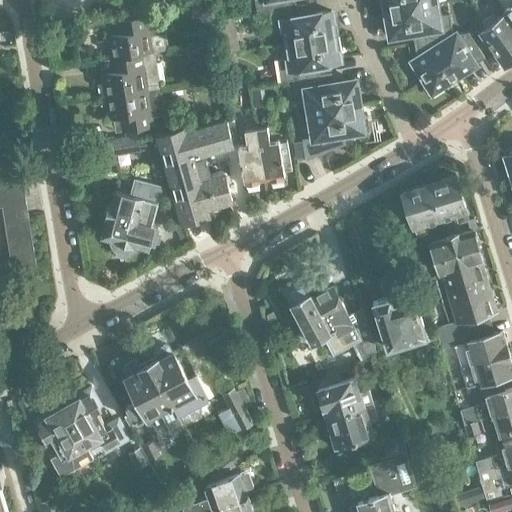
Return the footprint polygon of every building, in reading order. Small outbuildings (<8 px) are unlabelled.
[(254,0),(256,11),(289,5),(288,0),(254,0)] [(381,0),(383,10),(435,1),(434,0),(381,0)] [(511,0),(499,0),(504,6),(506,9),(511,17),(511,0)] [(437,14),(435,1),(383,10),(386,25),(388,24),(390,34),(418,29),(420,40),(453,35),(453,33),(449,12),(437,14)] [(289,5),(256,11),(257,12),(269,10),(272,32),(284,30),(286,42),(337,34),(335,20),(332,20),(331,10),(303,15),(301,3),(289,5)] [(511,57),(511,17),(506,9),(497,15),(494,10),(482,19),(485,40),(503,64),(511,57)] [(141,54),(155,51),(169,48),(166,32),(167,32),(163,10),(118,17),(120,31),(108,33),(112,56),(141,52),(141,54)] [(453,35),(420,40),(423,54),(413,60),(426,81),(424,82),(431,94),(442,86),(441,84),(474,63),(474,62),(484,56),(468,30),(453,33),(453,35)] [(337,34),(286,42),(289,57),(277,59),(281,80),(313,74),(311,64),(339,59),(337,50),(340,49),(337,34)] [(160,85),(155,51),(141,54),(141,52),(112,56),(99,59),(105,94),(160,85)] [(324,72),(313,74),(281,80),(281,81),(293,79),(297,101),(309,99),(310,112),(361,103),(359,89),(356,89),(354,79),(326,84),(324,72)] [(122,115),(124,128),(152,124),(151,117),(165,114),(160,85),(105,94),(109,117),(122,115)] [(361,103),(310,112),(314,135),(302,137),(305,160),(337,146),(344,142),(342,132),(352,130),(353,133),(366,131),(361,103)] [(194,159),(205,156),(204,152),(237,142),(233,117),(185,131),(184,126),(158,134),(183,222),(210,215),(208,207),(207,207),(199,179),(200,179),(194,159)] [(267,123),(256,125),(258,139),(256,139),(258,150),(262,149),(264,160),(262,161),(265,179),(271,178),(272,182),(284,180),(283,176),(285,176),(285,172),(292,171),(287,139),(280,140),(280,139),(270,140),(267,123)] [(256,125),(244,126),(247,145),(238,146),(244,182),(247,182),(247,186),(259,184),(259,180),(265,179),(262,161),(264,160),(262,149),(258,150),(256,139),(258,139),(256,125)] [(114,153),(140,149),(137,135),(113,139),(114,153)] [(511,188),(511,151),(502,155),(511,188)] [(211,176),(205,156),(194,159),(200,179),(199,179),(207,207),(208,207),(233,200),(225,172),(211,176)] [(455,176),(428,184),(440,220),(455,215),(458,224),(469,220),(455,176)] [(0,193),(24,190),(22,178),(0,181),(0,193)] [(115,189),(103,232),(113,235),(111,242),(115,249),(118,250),(117,254),(126,256),(126,252),(130,253),(136,249),(138,242),(147,244),(153,224),(151,224),(162,186),(134,179),(131,193),(115,189)] [(440,220),(428,184),(402,193),(415,237),(427,233),(424,225),(440,220)] [(0,196),(2,206),(26,202),(24,190),(0,193),(0,196)] [(26,202),(2,206),(4,218),(28,214),(26,202)] [(28,214),(4,218),(6,230),(30,225),(28,214)] [(30,225),(6,230),(8,241),(32,237),(30,225)] [(456,323),(497,310),(481,261),(483,261),(473,229),(457,234),(457,232),(446,236),(446,237),(430,242),(456,323)] [(32,237),(8,241),(10,253),(34,249),(32,237)] [(34,249),(10,253),(12,265),(37,261),(34,249)] [(439,283),(424,287),(442,349),(454,345),(457,345),(444,303),(439,283)] [(351,318),(333,284),(311,296),(309,293),(304,285),(290,292),(294,301),(293,301),(304,322),(301,324),(299,329),(304,339),(309,340),(320,334),(323,340),(326,339),(334,353),(354,342),(362,358),(376,351),(364,311),(351,318)] [(427,335),(413,289),(409,286),(396,290),(395,294),(373,301),(387,348),(422,337),(423,343),(437,338),(436,332),(427,335)] [(511,374),(511,362),(502,331),(457,345),(454,345),(467,388),(486,382),(501,377),(511,374)] [(183,426),(184,426),(194,420),(181,397),(194,390),(169,344),(166,343),(155,349),(155,354),(147,358),(177,415),(183,426)] [(183,426),(177,415),(147,358),(140,362),(138,360),(135,359),(125,365),(124,369),(139,397),(126,405),(133,419),(134,418),(137,420),(144,416),(145,413),(146,412),(147,414),(159,408),(166,421),(172,433),(183,426)] [(327,415),(374,400),(370,388),(359,392),(355,377),(316,388),(322,407),(325,406),(327,415)] [(501,377),(486,382),(490,395),(505,391),(501,377)] [(101,415),(97,408),(103,404),(92,385),(77,393),(78,396),(63,404),(85,442),(100,434),(107,446),(120,438),(126,451),(137,445),(124,419),(113,425),(106,412),(101,415)] [(241,427),(252,421),(235,387),(223,393),(241,427)] [(464,424),(477,420),(481,420),(493,416),(492,414),(508,410),(509,413),(511,412),(511,388),(505,391),(490,395),(487,396),(488,401),(459,409),(464,424)] [(374,400),(327,415),(336,445),(354,440),(355,444),(373,439),(367,420),(379,417),(374,400)] [(85,442),(63,404),(48,413),(47,410),(33,419),(43,438),(49,435),(60,454),(55,457),(62,470),(77,462),(70,451),(85,442)] [(493,416),(481,420),(484,430),(496,426),(499,437),(511,432),(511,412),(509,413),(508,410),(492,414),(493,416)] [(477,420),(464,424),(468,437),(481,433),(477,420)] [(418,478),(439,471),(432,449),(427,429),(406,435),(412,456),(418,478)] [(395,457),(397,456),(406,453),(408,452),(403,437),(383,443),(389,459),(395,457)] [(141,446),(149,461),(160,455),(152,440),(141,446)] [(511,441),(501,445),(504,454),(492,458),(474,463),(478,475),(495,469),(496,469),(507,466),(506,463),(511,461),(511,441)] [(135,468),(149,461),(141,446),(127,453),(135,468)] [(462,463),(474,459),(471,447),(459,451),(462,463)] [(406,453),(397,456),(395,457),(389,459),(369,465),(379,495),(353,503),(350,508),(351,511),(394,511),(389,493),(416,485),(406,453)] [(507,466),(496,469),(478,475),(482,489),(469,493),(473,507),(487,502),(501,497),(499,488),(495,489),(492,480),(501,477),(504,487),(511,484),(511,461),(506,463),(507,466)] [(185,511),(195,511),(248,493),(246,487),(251,485),(253,481),(250,473),(247,471),(240,473),(239,471),(203,484),(207,494),(182,502),(185,511)] [(254,511),(248,493),(195,511),(254,511)] [(61,511),(54,499),(52,494),(39,501),(45,511),(61,511)] [(490,511),(498,511),(511,508),(511,504),(510,496),(487,502),(490,511)]
